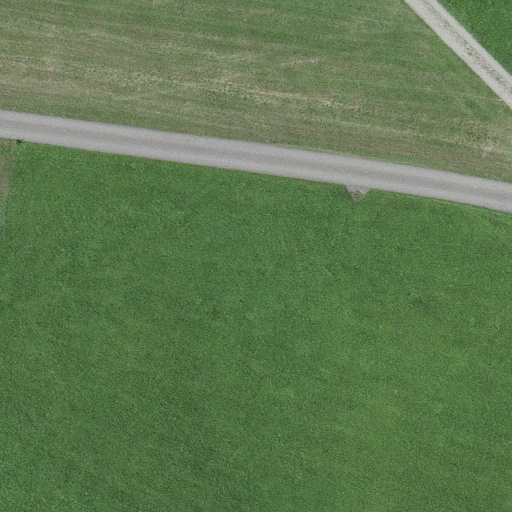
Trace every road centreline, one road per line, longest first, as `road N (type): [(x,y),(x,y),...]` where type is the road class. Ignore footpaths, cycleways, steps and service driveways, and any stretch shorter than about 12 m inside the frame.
road 1 (residential): [(0,109),(511,202)]
road 2 (track): [(422,0),(511,91)]
